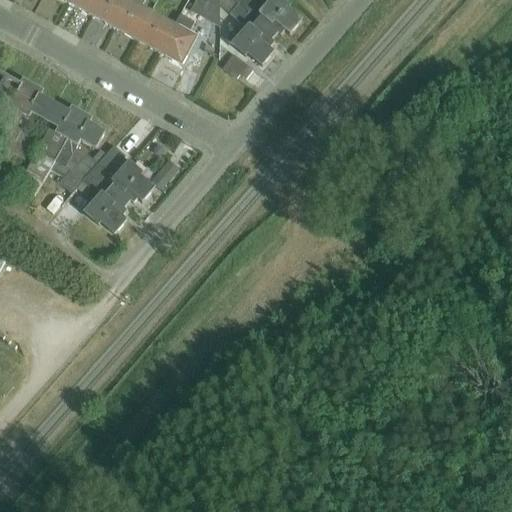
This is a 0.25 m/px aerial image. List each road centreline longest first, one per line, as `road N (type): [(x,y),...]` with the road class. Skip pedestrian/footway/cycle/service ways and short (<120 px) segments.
road 1 (residential): [(0,16),(233,146)]
road 2 (residential): [(233,146),(361,0)]
road 3 (residential): [(114,287),(233,146)]
road 4 (track): [(0,212),(114,287)]
